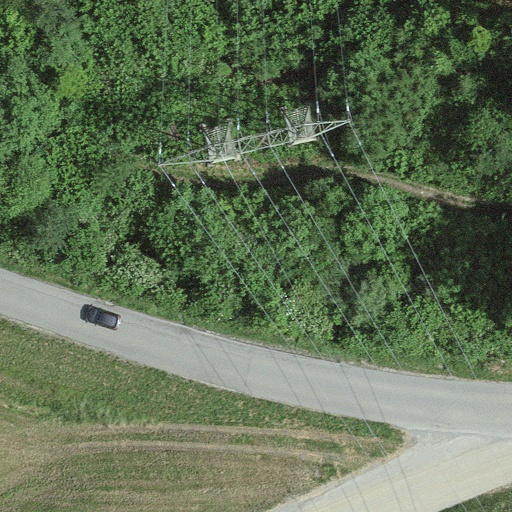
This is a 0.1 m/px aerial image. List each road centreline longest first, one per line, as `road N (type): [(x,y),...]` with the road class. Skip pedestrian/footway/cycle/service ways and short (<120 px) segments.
road 1 (unclassified): [(511,410),(352,390),(157,345),(0,292)]
road 2 (track): [(391,492),(325,447),(201,433),(67,435),(0,471)]
